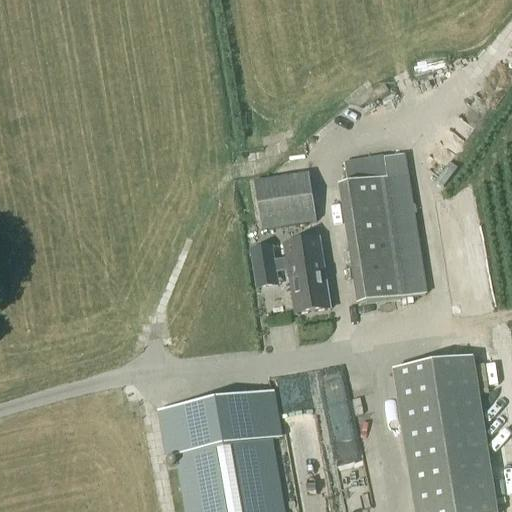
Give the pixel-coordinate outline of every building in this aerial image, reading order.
[(427,297),(405,157),(384,161),(384,159),(344,165),(348,186),(338,188),(357,308),(427,297)] [(254,186),(262,234),(317,225),(310,177),(254,186)] [(295,318),(331,312),(320,243),(284,248),(295,318)] [(255,264),(256,276),(272,274),(271,262),(255,264)] [(415,511),(497,511),(473,361),(393,374),(415,511)] [(282,511),(270,442),(279,441),(271,395),(161,414),(168,459),(178,457),(187,511),(282,511)]
